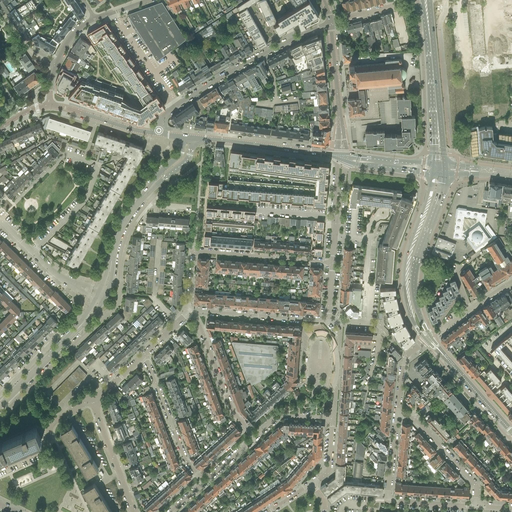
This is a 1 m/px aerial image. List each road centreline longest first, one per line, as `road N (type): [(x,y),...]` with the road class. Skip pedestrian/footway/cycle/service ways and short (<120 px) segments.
road 1 (residential): [(329,22),(164,113),(158,133)]
road 2 (residential): [(189,310),(193,251),(332,262)]
road 3 (secondary): [(432,173),(403,278),(407,310),(425,340)]
road 4 (residential): [(475,506),(386,500),(396,416)]
road 5 (secondary): [(430,337),(415,308),(413,278),(444,174)]
road 6 (tertiary): [(337,157),(184,137)]
road 7 (residential): [(32,253),(87,197),(98,164),(67,154)]
road 8 (residential): [(189,310),(232,412),(254,437)]
road 9 (residential): [(204,482),(187,463),(141,357)]
road 10 (residential): [(327,321),(189,310)]
road 11 (secondary): [(438,134),(426,0)]
road 12 (residential): [(396,416),(413,418),(476,486),(475,506)]
road 13 (tertiary): [(0,406),(88,316)]
road 14 (residential): [(88,316),(76,317),(0,394)]
